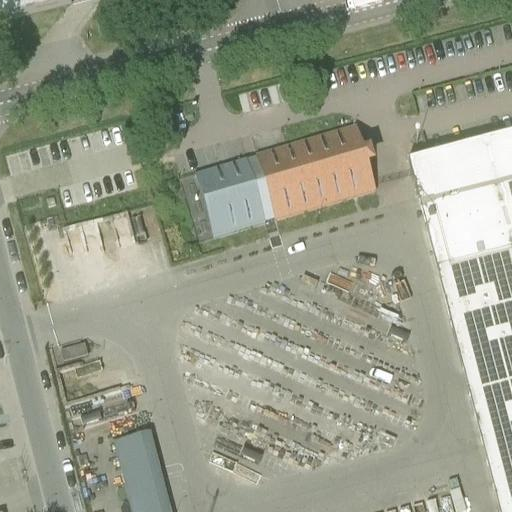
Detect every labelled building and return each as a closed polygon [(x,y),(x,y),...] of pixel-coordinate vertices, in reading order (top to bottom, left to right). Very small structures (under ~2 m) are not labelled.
[(0,0),(0,23),(71,5),(69,0),(0,0)] [(356,199),(375,194),(373,187),(356,129),(355,129),(355,130),(286,150),(255,159),(258,168),(252,170),(247,171),(227,177),(223,163),(196,171),(197,176),(208,212),(242,202),(241,198),(260,193),(265,191),(275,223),(352,200),(356,199)] [(511,511),(511,134),(426,157),(421,159),(407,162),(411,177),(498,511),(511,511)] [(53,200),(46,202),(48,209),(55,207),(53,200)] [(83,347),(59,354),(62,366),(87,359),(83,347)] [(167,511),(148,436),(112,445),(128,511),(167,511)]
